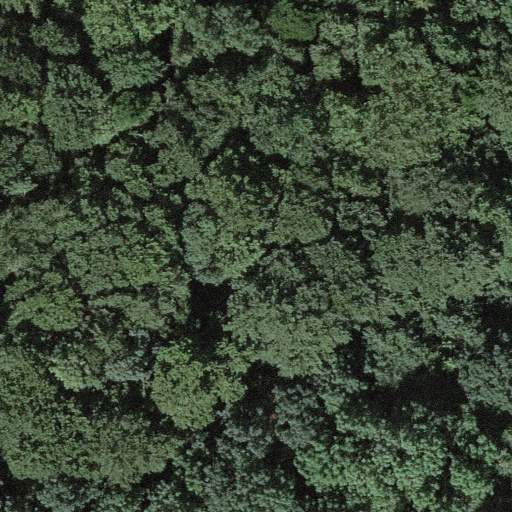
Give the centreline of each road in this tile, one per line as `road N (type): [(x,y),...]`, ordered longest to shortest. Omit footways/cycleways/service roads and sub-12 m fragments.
road 1 (track): [(0,127),(111,122),(393,132),(511,154)]
road 2 (track): [(0,411),(261,389),(511,393)]
